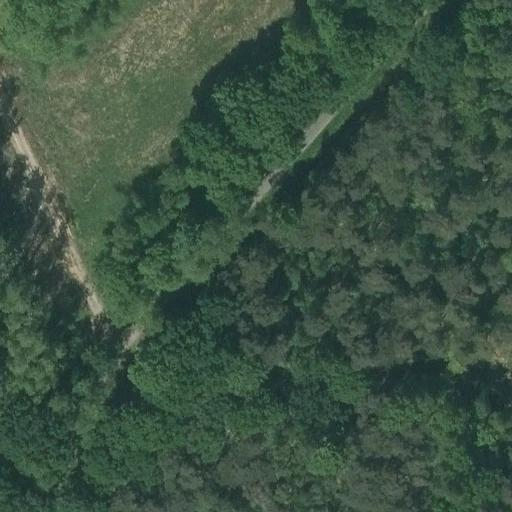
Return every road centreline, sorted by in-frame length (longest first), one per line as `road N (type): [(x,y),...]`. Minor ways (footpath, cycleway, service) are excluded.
road 1 (unclassified): [(20,511),(118,341),(428,0)]
road 2 (track): [(118,341),(0,87)]
